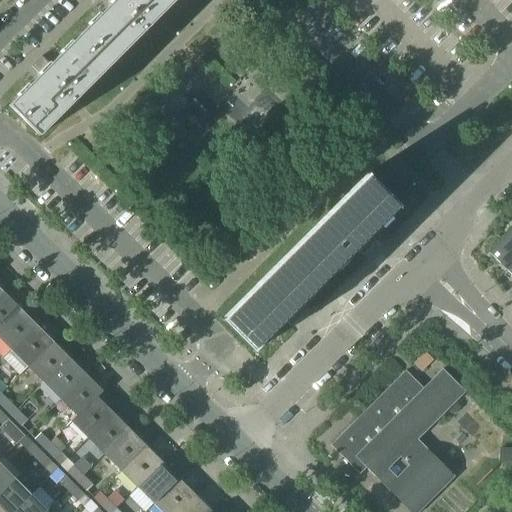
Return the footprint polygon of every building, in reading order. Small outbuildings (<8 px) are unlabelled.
[(99,15),(80,34),(110,65),(111,64),(120,55),(140,35),(142,33),(146,30),(146,29),(175,0),(106,0),(110,4),(99,15)] [(110,65),(80,34),(61,53),(49,65),(41,56),(31,66),(39,75),(27,86),(8,106),(38,137),(70,105),(74,101),(110,65)] [(378,178),(395,195),(405,185),(388,168),(378,178)] [(252,351),(378,225),(396,207),(365,177),(221,320),(252,351)] [(504,270),(505,271),(511,263),(511,229),(488,254),(489,254),(504,269),(504,270)] [(0,297),(0,329),(20,310),(4,294),(0,297)] [(0,329),(0,340),(11,352),(36,326),(20,310),(0,329)] [(11,352),(27,367),(52,342),(36,326),(11,352)] [(27,367),(44,384),(69,359),(52,342),(27,367)] [(412,364),(421,372),(432,360),(424,352),(412,364)] [(44,384),(60,400),(85,375),(69,359),(44,384)] [(415,439),(452,402),(462,392),(463,393),(464,392),(441,370),(440,370),(442,372),(424,390),(405,371),(404,371),(405,373),(358,419),(348,430),(347,429),(346,430),(350,434),(341,442),(337,438),(330,446),(359,474),(365,468),(408,511),(415,511),(451,477),(452,478),(453,477),(415,439)] [(60,400),(76,417),(96,397),(101,392),(85,375),(60,400)] [(70,423),(87,439),(112,414),(96,397),(76,417),(70,423)] [(1,407),(11,417),(16,411),(7,401),(1,407)] [(0,423),(2,425),(8,420),(0,411),(0,423)] [(16,411),(11,417),(21,427),(26,421),(16,411)] [(87,439),(104,456),(130,431),(112,414),(87,439)] [(8,420),(2,425),(0,427),(0,429),(15,445),(24,436),(8,420)] [(104,456),(120,473),(146,447),(130,431),(104,456)] [(34,439),(44,449),(49,443),(39,433),(34,439)] [(25,448),(35,458),(41,452),(31,442),(25,448)] [(49,443),(44,449),(54,459),(59,453),(49,443)] [(120,473),(137,489),(162,464),(146,447),(120,473)] [(500,460),(511,461),(511,453),(511,449),(500,448),(500,460)] [(41,452),(35,458),(45,468),(51,462),(41,452)] [(137,489),(152,505),(178,479),(162,464),(137,489)] [(0,492),(14,479),(0,465),(0,492)] [(67,472),(77,482),(82,476),(72,466),(67,472)] [(58,481),(68,491),(73,485),(64,475),(58,481)] [(82,476),(77,482),(87,492),(92,486),(82,476)] [(0,492),(0,511),(13,511),(30,495),(14,479),(0,492)] [(152,505),(159,511),(179,511),(195,496),(178,479),(152,505)] [(73,485),(68,491),(78,501),(83,495),(73,485)] [(13,511),(46,511),(30,495),(13,511)] [(179,511),(210,511),(195,496),(179,511)] [(100,505),(106,511),(112,511),(115,509),(105,499),(100,505)]
